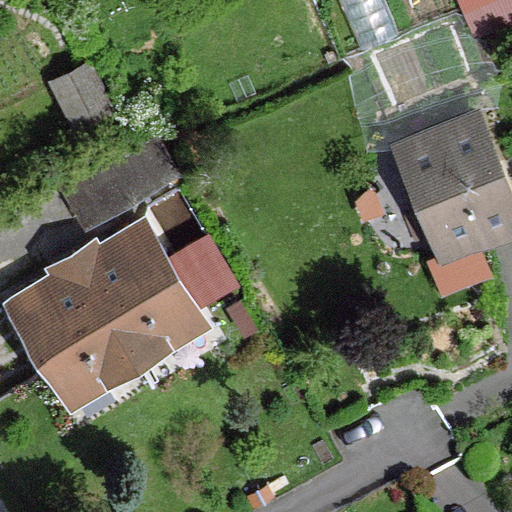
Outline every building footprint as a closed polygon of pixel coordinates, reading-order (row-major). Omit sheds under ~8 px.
[(511,25),(511,0),(460,0),(479,42),(511,25)] [(66,79),(81,103),(102,91),(87,66),(66,79)] [(412,131),(454,235),(511,212),(511,149),(490,98),(412,131)] [(64,154),(73,170),(116,145),(136,179),(179,154),(152,105),(107,129),(64,154)] [(116,145),(73,170),(92,204),(136,179),(116,145)] [(67,260),(24,286),(74,371),(109,352),(116,364),(176,329),(169,316),(204,296),(153,209),(110,235),(67,260)] [(62,252),(67,260),(110,235),(105,226),(62,252)] [(169,316),(176,329),(211,309),(204,296),(169,316)] [(109,352),(74,371),(82,385),(116,364),(109,352)]
